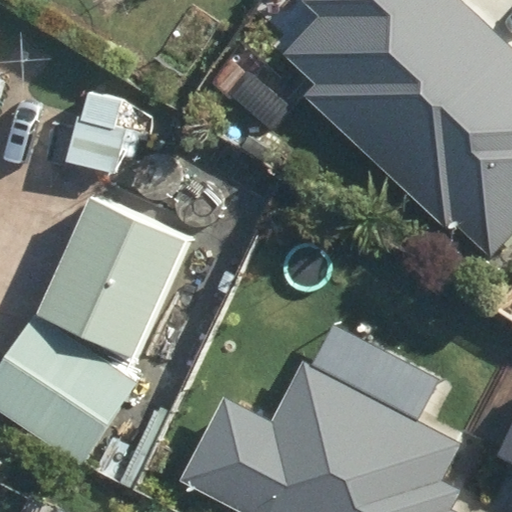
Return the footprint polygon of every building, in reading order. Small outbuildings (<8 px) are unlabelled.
[(330,78),(318,90),(459,224),(466,217),(504,253),(511,244),(511,31),(479,0),(323,0),(334,10),(298,48),(330,78)] [(225,78),(257,100),(289,53),(257,32),(225,78)] [(150,100),(101,84),(77,155),(126,172),(150,100)] [(55,307),(150,350),(204,232),(109,189),(55,307)] [(54,319),(0,401),(98,465),(151,383),(54,319)] [(241,392),(196,474),(267,511),(481,511),(465,503),(474,485),(455,474),(474,439),(318,355),(286,416),(241,392)] [(0,453),(0,476),(11,482),(21,465),(0,453)]
